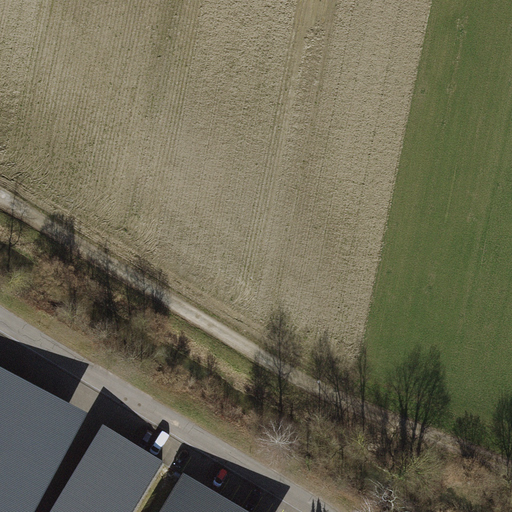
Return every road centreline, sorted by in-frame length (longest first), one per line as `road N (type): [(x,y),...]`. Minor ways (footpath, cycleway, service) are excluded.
road 1 (track): [(0,197),(314,386),(511,471)]
road 2 (residential): [(323,511),(0,316)]
